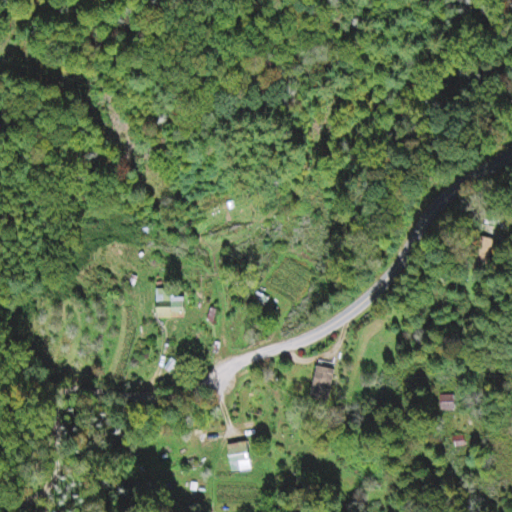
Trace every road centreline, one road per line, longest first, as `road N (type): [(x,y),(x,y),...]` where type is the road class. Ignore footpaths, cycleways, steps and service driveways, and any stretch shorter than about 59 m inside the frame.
road 1 (residential): [(286,346),(148,401),(60,391),(49,410),(49,478),(29,501),(12,509),(0,503)]
road 2 (residential): [(511,154),(441,201),(361,307),(286,346)]
